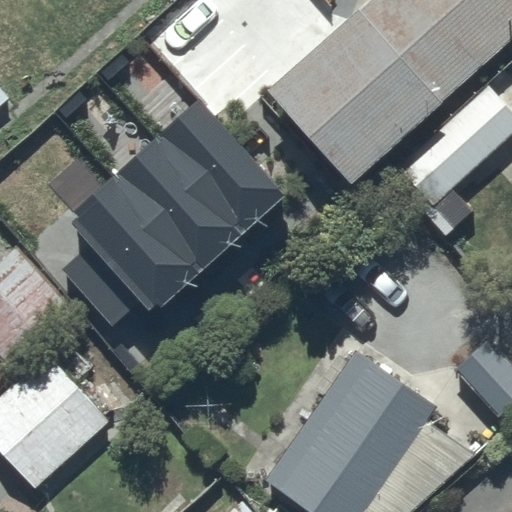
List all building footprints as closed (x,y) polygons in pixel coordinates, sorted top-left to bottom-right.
[(359,24),(273,103),(357,195),(447,114),(444,111),(511,48),(511,0),(369,0),(352,16),(359,24)] [(511,143),(511,111),(493,90),(399,176),(434,214),(511,143)] [(232,151),(176,203),(201,231),(168,262),(211,308),(243,278),(250,285),(307,231),(232,151)] [(22,252),(0,271),(0,364),(9,374),(77,313),(22,252)] [(51,358),(0,402),(0,453),(37,495),(113,428),(77,387),(97,369),(74,343),(54,361),(51,358)] [(511,366),(489,343),(455,375),(502,424),(511,413),(511,366)] [(422,511),(478,461),(428,429),(441,409),(365,353),(266,487),(300,511),(422,511)]
